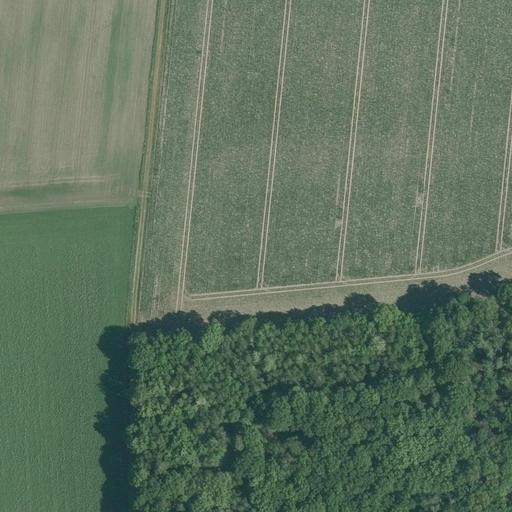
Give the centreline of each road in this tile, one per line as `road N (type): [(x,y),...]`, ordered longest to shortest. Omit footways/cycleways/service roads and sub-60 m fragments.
road 1 (track): [(164,0),(133,324),(140,511)]
road 2 (track): [(467,511),(446,364)]
